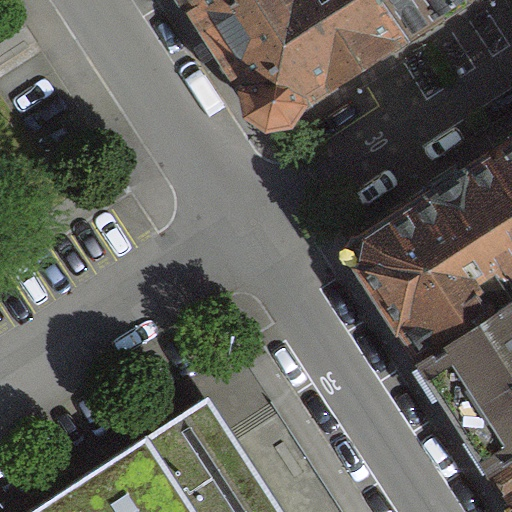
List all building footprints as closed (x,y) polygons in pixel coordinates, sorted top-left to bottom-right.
[(181,0),(258,119),(402,28),(383,0),(181,0)] [(383,0),(402,28),(445,0),(383,0)] [(511,136),(493,149),(511,179),(511,136)] [(511,287),(511,179),(493,149),(358,235),(338,248),(351,267),(407,354),(511,287)] [(511,445),(511,287),(407,354),(479,467),(511,445)] [(278,511),(210,402),(33,511),(278,511)] [(511,511),(511,445),(479,467),(507,511),(511,511)]
